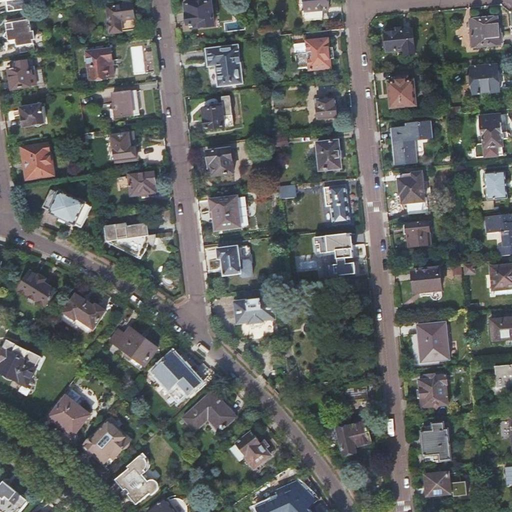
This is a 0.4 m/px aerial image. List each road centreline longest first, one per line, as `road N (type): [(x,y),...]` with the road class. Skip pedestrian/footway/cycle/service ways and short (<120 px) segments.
road 1 (residential): [(401,511),(356,6)]
road 2 (residential): [(196,335),(158,0)]
road 3 (residential): [(354,511),(255,389),(196,335)]
road 4 (residential): [(196,335),(114,278),(8,227)]
road 5 (residential): [(0,436),(94,511)]
